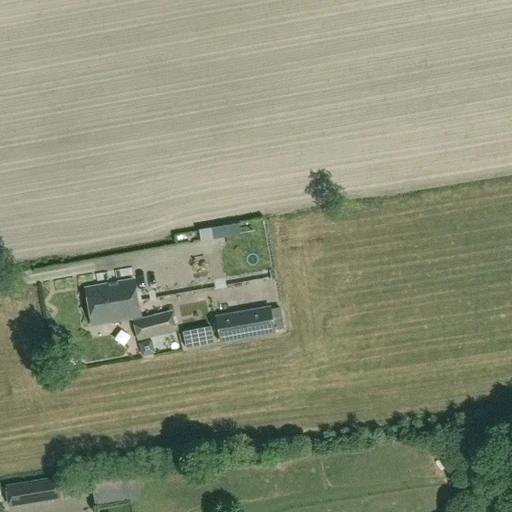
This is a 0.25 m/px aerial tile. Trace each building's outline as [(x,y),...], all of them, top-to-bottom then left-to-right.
[(230,225),(200,230),(202,242),(232,237),(230,225)] [(135,321),(139,343),(177,333),(172,315),(142,323),(135,282),(86,291),(93,329),(135,321)] [(220,344),(276,335),(275,331),(284,330),(280,308),(271,310),(270,306),(215,316),(220,344)] [(194,330),(196,346),(214,343),(211,327),(194,330)] [(140,344),(143,356),(155,353),(152,341),(140,344)] [(61,496),(59,481),(6,489),(8,505),(61,496)] [(77,495),(93,493),(91,481),(75,483),(77,495)]
